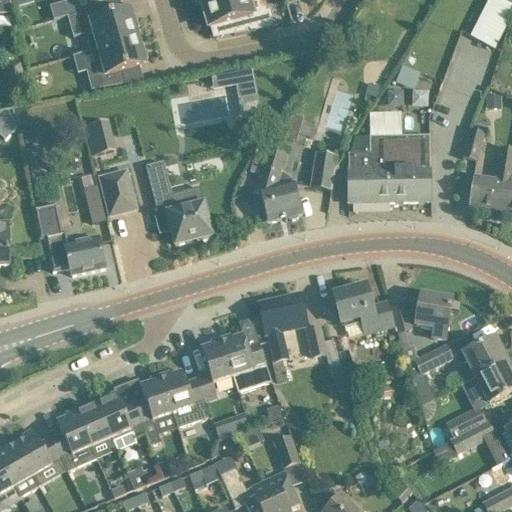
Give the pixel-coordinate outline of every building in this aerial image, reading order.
[(0,0),(0,16),(13,15),(12,11),(9,0),(0,0)] [(193,0),(195,5),(199,4),(200,10),(202,9),(202,8),(231,0),(193,0)] [(275,30),(271,13),(253,18),(248,0),(231,0),(202,8),(202,9),(208,31),(230,25),(234,38),(275,30)] [(511,7),(497,0),(494,0),(473,38),(493,49),(511,14),(511,7)] [(79,16),(75,2),(50,9),(54,23),(67,19),(79,16)] [(131,17),(130,14),(100,22),(97,11),(79,16),(67,19),(73,41),(86,37),(91,54),(138,41),(136,33),(139,30),(136,18),(131,17)] [(140,49),(138,41),(91,54),(95,71),(86,74),(92,93),(125,87),(121,74),(145,68),(145,64),(148,62),(145,49),(140,49)] [(236,73),(226,74),(230,93),(240,91),(236,73)] [(380,108),(391,115),(410,87),(399,79),(380,108)] [(369,86),(365,97),(376,101),(380,89),(369,86)] [(487,99),(487,112),(501,112),(502,99),(487,99)] [(17,112),(0,114),(0,137),(6,143),(20,128),(17,112)] [(280,138),(293,143),(302,121),(289,116),(280,138)] [(476,165),(485,137),(470,133),(462,161),(476,165)] [(431,205),(430,154),(430,138),(370,139),(370,155),(348,156),(349,206),(431,205)] [(288,178),(286,177),(292,153),(270,146),(254,197),(260,195),(268,226),(302,218),(295,187),(293,187),(293,186),(292,183),(291,181),(288,178)] [(39,167),(38,160),(44,159),(42,148),(25,151),(27,169),(39,167)] [(510,180),(511,178),(511,152),(500,150),(497,184),(473,181),(469,211),(504,217),(510,180)] [(332,194),(337,160),(315,156),(309,191),(332,194)] [(172,197),(164,168),(163,165),(147,168),(159,217),(155,218),(159,237),(171,234),(175,249),(213,239),(205,208),(200,190),(172,197)] [(125,172),(100,179),(111,218),(136,211),(125,172)] [(66,250),(64,238),(57,206),(34,211),(40,243),(46,242),(53,275),(70,272),(72,279),(105,272),(99,243),(66,250)] [(106,225),(102,210),(88,214),(92,229),(106,225)] [(0,268),(9,269),(8,241),(7,241),(7,226),(0,225),(0,268)] [(393,330),(392,325),(387,306),(372,310),(366,289),(333,298),(338,318),(341,327),(361,322),(365,338),(393,330)] [(307,330),(304,317),(300,298),(259,307),(266,339),(268,339),(274,365),(287,362),(281,336),(307,330)] [(445,343),(449,324),(452,304),(421,298),(415,329),(434,332),(433,341),(445,343)] [(404,308),(391,311),(398,336),(411,333),(404,308)] [(310,363),(326,359),(320,331),(304,334),(310,363)] [(272,386),(265,364),(259,345),(247,349),(243,337),(227,342),(226,339),(221,341),(233,380),(239,396),(272,386)] [(332,341),(343,377),(343,378),(357,373),(346,337),(332,341)] [(213,387),(233,380),(221,341),(216,343),(217,345),(201,351),(209,378),(198,381),(206,405),(217,401),(213,387)] [(476,382),(507,366),(494,341),(463,357),(476,382)] [(445,348),(414,365),(421,379),(453,363),(445,348)] [(489,407),(502,400),(511,395),(511,375),(507,366),(476,382),(489,407)] [(206,405),(198,381),(186,385),(182,374),(166,379),(165,377),(160,378),(173,417),(187,412),(191,427),(211,420),(206,405)] [(153,424),(173,417),(160,378),(155,380),(156,383),(140,388),(144,400),(133,404),(147,437),(146,438),(150,449),(152,448),(161,444),(153,424)] [(133,404),(121,409),(116,395),(110,398),(111,400),(96,407),(112,441),(117,455),(137,447),(135,442),(146,438),(147,437),(133,404)] [(92,450),(112,441),(96,407),(81,413),(80,411),(76,413),(92,450)] [(455,442),(486,427),(478,412),(447,428),(455,442)] [(97,461),(92,450),(76,413),(71,415),(72,418),(56,424),(61,435),(50,440),(61,462),(63,462),(68,475),(97,461)] [(249,433),(245,422),(233,426),(238,438),(249,433)] [(458,457),(494,438),(487,426),(486,427),(455,442),(452,444),(458,457)] [(61,462),(50,440),(40,446),(32,433),(27,436),(29,439),(14,447),(34,480),(53,469),(52,468),(61,462)] [(284,472),(299,467),(290,440),(275,445),(284,472)] [(39,490),(34,480),(14,447),(0,455),(0,454),(0,465),(14,491),(15,491),(21,501),(39,490)] [(246,493),(236,472),(231,460),(214,467),(215,468),(220,479),(234,511),(237,511),(246,508),(247,511),(274,511),(262,486),(246,493)] [(511,462),(492,472),(498,485),(511,477),(511,462)] [(0,499),(14,491),(0,465),(0,499)] [(205,486),(220,479),(215,468),(214,467),(188,479),(192,488),(204,483),(205,486)] [(144,481),(142,482),(138,473),(127,477),(135,493),(147,488),(144,481)] [(294,511),(300,510),(291,490),(284,476),(262,486),(274,511),(294,511)] [(196,496),(192,488),(188,479),(170,487),(174,496),(178,504),(196,496)] [(163,500),(174,496),(170,487),(159,492),(163,500)] [(114,502),(126,497),(123,488),(111,493),(114,502)] [(486,511),(504,511),(511,508),(511,492),(484,507),(486,511)] [(134,501),(138,510),(150,505),(146,497),(134,501)] [(125,511),(133,511),(138,510),(134,501),(123,506),(125,511)]
